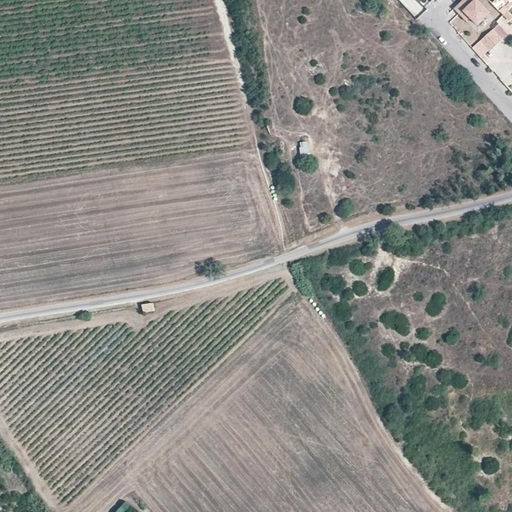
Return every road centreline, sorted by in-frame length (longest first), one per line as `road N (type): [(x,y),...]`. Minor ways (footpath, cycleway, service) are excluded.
road 1 (unclassified): [(511,197),(371,229),(180,287),(0,320)]
road 2 (residential): [(511,111),(433,15)]
